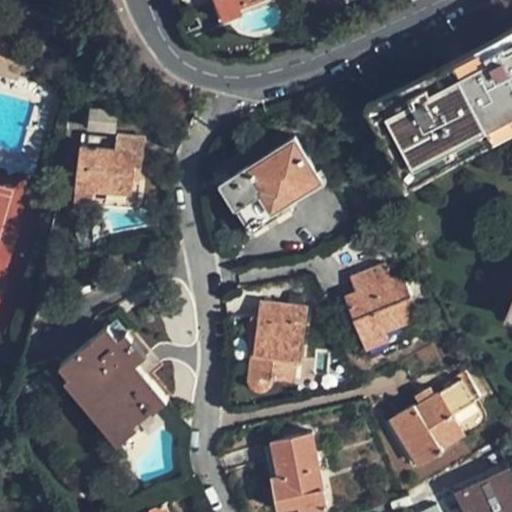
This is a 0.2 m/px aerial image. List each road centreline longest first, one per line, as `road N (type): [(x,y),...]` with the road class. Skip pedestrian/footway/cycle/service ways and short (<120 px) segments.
road 1 (residential): [(223,76),(186,168),(183,208),(203,268),(206,443),(231,511)]
road 2 (tertiary): [(441,0),(294,67),(223,76)]
